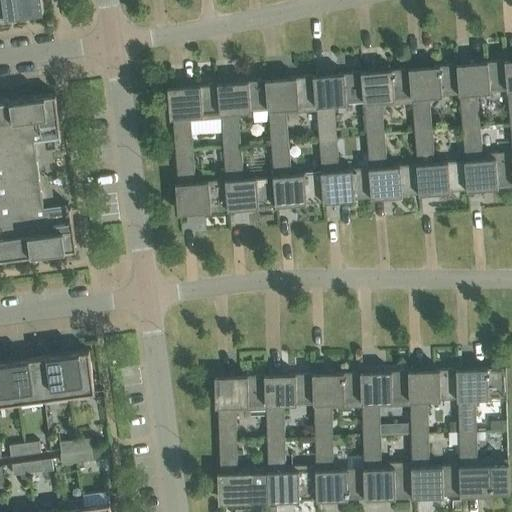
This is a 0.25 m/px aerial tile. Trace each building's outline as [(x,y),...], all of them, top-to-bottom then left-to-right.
[(0,0),(0,14),(19,12),(17,0),(0,0)] [(17,0),(19,12),(44,8),(43,0),(17,0)] [(508,89),(505,59),(457,63),(460,93),(462,126),(480,124),(478,91),(508,89)] [(460,93),(457,63),(409,67),(412,97),(415,130),(432,128),(430,95),(460,93)] [(412,97),(409,67),(362,70),(364,101),(367,133),(385,132),(382,99),(412,97)] [(364,101),(362,70),(314,74),(317,109),(319,137),(337,136),(334,103),(364,101)] [(317,109),(314,74),(266,78),(268,108),(271,141),(289,140),(287,112),(317,109)] [(268,108),(266,78),(218,82),(221,117),(223,145),(241,144),(238,111),(268,108)] [(221,117),(218,82),(168,86),(171,116),(173,116),(176,149),(193,148),(191,120),(221,117)] [(62,137),(56,93),(29,97),(35,141),(62,137)] [(35,141),(29,97),(0,100),(0,179),(39,175),(35,141)] [(511,185),(511,154),(483,157),(480,124),(462,126),(465,159),(467,189),(511,185)] [(467,189),(465,159),(435,161),(432,128),(415,130),(417,163),(420,193),(467,189)] [(420,193),(417,163),(387,165),(385,132),(367,133),(369,166),(372,197),(420,193)] [(372,197),(369,166),(339,169),(337,136),(319,137),(321,170),(324,201),(372,197)] [(324,201),(321,170),(292,173),(289,140),(271,141),(274,174),(276,204),(324,201)] [(276,204),(274,174),(244,177),(241,144),(223,145),(226,178),(228,208),(276,204)] [(228,208),(226,178),(196,180),(193,148),(176,149),(178,182),(176,182),(179,212),(228,208)] [(0,258),(50,252),(44,209),(39,175),(0,179),(0,258)] [(71,206),(44,209),(50,252),(77,248),(71,206)] [(89,349),(76,351),(76,352),(64,353),(69,394),(95,390),(89,349)] [(69,394),(64,353),(51,355),(51,354),(39,356),(44,397),(69,394)] [(44,397),(39,356),(26,357),(26,359),(14,360),(19,401),(44,397)] [(0,403),(19,401),(14,360),(1,362),(1,361),(0,361),(0,403)] [(507,396),(506,366),(457,367),(458,398),(459,428),(477,428),(476,397),(507,396)] [(458,398),(457,367),(409,369),(410,404),(411,430),(428,430),(427,399),(458,398)] [(410,404),(409,369),(361,370),(362,405),(363,432),(380,432),(379,405),(410,404)] [(362,405),(361,370),(313,372),(314,402),(315,434),(332,433),(331,406),(362,405)] [(314,402),(313,372),(265,373),(266,408),(267,436),(284,435),(283,403),(314,402)] [(266,408),(265,373),(215,375),(216,405),(218,405),(219,438),(236,437),(235,409),(266,408)] [(458,421),(450,421),(450,431),(459,431),(458,421)] [(510,492),(509,457),(478,458),(477,428),(459,428),(460,463),(461,494),(510,492)] [(461,494),(460,463),(429,464),(428,430),(411,430),(412,460),(413,495),(461,494)] [(413,495),(412,460),(381,461),(380,432),(363,432),(364,466),(365,497),(413,495)] [(365,497),(364,466),(333,467),(332,433),(315,434),(316,463),(317,498),(365,497)] [(317,498),(316,463),(285,464),(284,435),(267,436),(268,464),(270,500),(317,498)] [(91,437),(76,439),(77,450),(92,448),(91,437)] [(270,500),(268,464),(237,465),(236,437),(219,438),(220,471),(218,471),(219,501),(270,500)] [(40,439),(25,442),(26,453),(41,451),(40,439)] [(77,450),(76,439),(60,441),(62,452),(77,450)] [(26,453),(25,442),(10,444),(11,455),(26,453)] [(93,459),(92,448),(77,450),(78,461),(93,459)] [(78,461),(77,450),(62,452),(61,452),(62,463),(78,461)] [(44,470),(43,458),(27,461),(29,472),(44,470)] [(29,472),(27,461),(12,463),(14,474),(29,472)] [(85,511),(85,505),(83,497),(58,500),(60,509),(60,511),(85,511)] [(111,511),(110,502),(85,505),(85,511),(111,511)]
